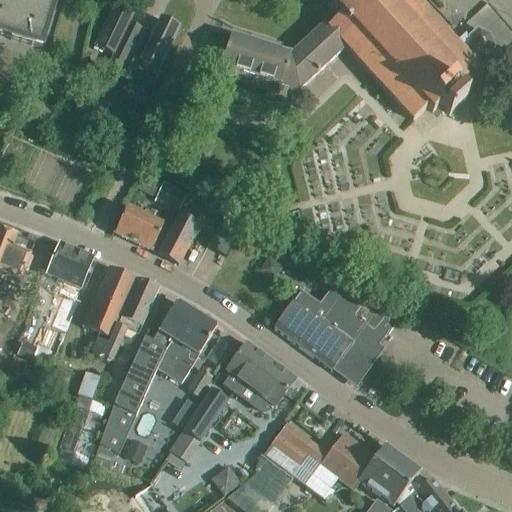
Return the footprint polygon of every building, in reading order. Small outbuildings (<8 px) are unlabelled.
[(0,0),(0,37),(0,38),(1,36),(11,39),(10,41),(41,50),(56,0),(0,0)] [(118,0),(117,0),(109,18),(95,47),(113,56),(106,70),(131,82),(140,64),(158,73),(179,30),(160,20),(152,36),(129,25),(137,9),(118,0)] [(230,37),(222,65),(221,68),(240,74),(298,93),(345,49),(413,121),(428,108),(433,113),(440,106),(450,116),(466,101),(457,91),(465,84),(460,79),(475,65),(473,64),(478,55),(485,59),(495,50),(490,36),(477,30),(467,39),(470,47),(461,51),(414,0),(333,0),(332,4),(342,16),(329,28),(325,24),(290,56),(230,37)] [(212,79),(208,90),(217,93),(220,81),(212,79)] [(99,128),(110,106),(96,99),(85,122),(99,128)] [(23,115),(47,126),(53,112),(30,100),(23,115)] [(186,194),(141,174),(140,173),(133,188),(157,199),(155,203),(177,213),(186,194)] [(115,236),(133,244),(145,219),(126,210),(115,236)] [(177,218),(167,238),(158,255),(179,267),(188,249),(198,229),(177,218)] [(145,219),(133,244),(151,252),(163,227),(145,219)] [(0,274),(1,275),(1,274),(20,281),(24,270),(28,272),(32,259),(29,258),(34,246),(14,238),(12,231),(5,229),(0,232),(0,274)] [(60,246),(52,264),(47,276),(64,283),(60,293),(65,295),(56,316),(70,323),(80,301),(76,299),(93,260),(60,246)] [(268,258),(258,273),(272,283),(283,269),(268,258)] [(307,263),(296,277),(310,288),(321,273),(307,263)] [(111,341),(138,281),(110,269),(102,287),(83,329),(111,341)] [(232,279),(229,285),(238,291),(241,285),(232,279)] [(137,338),(158,292),(159,290),(138,281),(111,341),(109,347),(98,342),(91,356),(112,365),(116,353),(126,333),(137,338)] [(294,285),(289,292),(296,297),(301,290),(294,285)] [(302,295),(286,315),(274,331),(331,373),(336,367),(355,381),(393,329),(377,317),(344,292),(335,286),(319,307),(302,295)] [(181,385),(189,372),(206,346),(217,329),(177,304),(157,335),(148,330),(140,348),(107,418),(109,419),(93,466),(124,477),(126,468),(111,463),(114,455),(118,457),(134,418),(157,371),(181,385)] [(22,344),(17,356),(32,363),(37,351),(22,344)] [(226,373),(230,376),(222,387),(242,402),(271,363),(246,345),(226,373)] [(295,381),(271,363),(242,402),(249,407),(253,406),(253,409),(260,414),(267,413),(272,407),(275,409),(295,381)] [(57,368),(50,392),(65,397),(72,372),(57,368)] [(187,393),(198,400),(211,379),(200,372),(187,393)] [(92,405),(100,381),(86,376),(77,400),(92,405)] [(168,454),(170,455),(166,461),(181,471),(185,465),(186,465),(227,402),(211,391),(193,419),(191,418),(184,429),(168,454)] [(176,423),(184,429),(191,418),(182,412),(176,423)] [(376,460),(344,436),(320,467),(352,492),(376,460)] [(306,458),(278,437),(270,447),(298,468),(306,458)] [(132,441),(123,459),(139,466),(147,448),(132,441)] [(393,509),(416,479),(420,473),(385,447),(376,460),(352,492),(354,493),(360,484),(393,509)] [(210,476),(219,495),(239,486),(230,467),(210,476)] [(456,511),(432,481),(416,494),(396,511),(456,511)] [(142,511),(148,511),(158,505),(145,487),(132,497),(142,511)]
